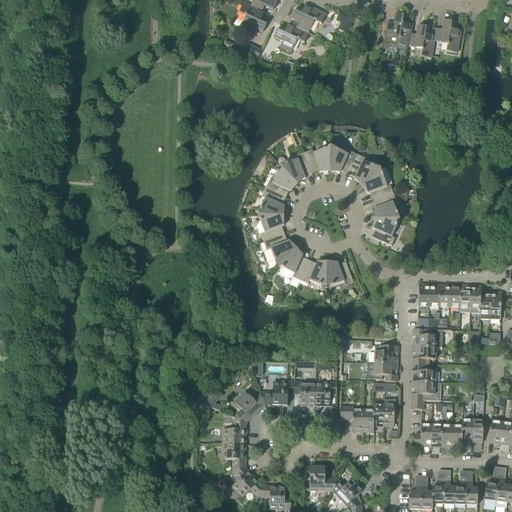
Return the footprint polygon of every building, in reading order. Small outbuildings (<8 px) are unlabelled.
[(252,0),(249,7),(251,8),(261,13),(261,12),(263,7),(272,11),(277,2),(273,0),(252,0)] [(249,7),(242,4),(237,14),(244,17),(239,29),(250,35),(253,29),(262,33),(267,24),(260,20),(263,13),(261,12),(261,13),(251,8),(249,7)] [(299,24),(297,29),(309,35),(315,22),(321,25),(326,16),(305,6),(302,13),(295,10),(291,20),(299,24)] [(408,48),(410,36),(412,26),(404,25),(406,17),(395,15),(393,25),(387,24),(384,44),(408,48)] [(347,26),(349,19),(343,17),(341,21),(343,24),(347,26)] [(435,30),(434,37),(433,43),(434,43),(448,45),(446,53),(456,55),(460,32),(453,31),(454,24),(444,22),(442,31),(435,30)] [(309,35),(297,29),(288,25),(285,32),(278,29),(274,39),(282,43),(280,49),(291,54),(297,41),(304,45),(309,35)] [(431,60),(434,43),(433,43),(434,37),(427,36),(428,29),(418,27),(416,37),(410,36),(408,48),(422,51),(420,58),(431,60)] [(254,64),(260,52),(246,45),(240,57),(254,64)] [(329,169),(330,148),(329,148),(325,150),(325,149),(313,153),(311,150),(303,153),(311,174),(319,171),(320,173),(326,170),(326,169),(327,168),(329,168),(329,169)] [(347,175),(356,155),(349,151),(347,155),(335,149),(335,150),(331,148),(330,148),(329,169),(330,169),(330,168),(332,168),(333,169),(332,171),(339,174),(340,171),(347,175)] [(311,174),(303,153),(295,156),(296,160),(284,164),(285,165),(281,167),(280,167),(294,182),(295,182),(294,181),(295,180),(297,180),(298,181),(304,179),(303,176),(311,174)] [(363,185),(379,170),(378,170),(374,168),(374,167),(363,162),(364,158),(356,155),(347,175),(355,178),(354,180),(360,183),(361,182),(362,182),(364,184),(363,184),(363,185)] [(294,182),(280,167),(280,168),(278,172),(277,171),(272,183),(268,181),(264,189),(285,198),(288,191),(290,192),(293,185),(291,185),(292,183),(294,182)] [(379,171),(379,170),(363,185),(364,185),(364,184),(366,186),(366,187),(364,188),(367,194),(369,193),(372,201),(393,193),(390,185),(386,187),(382,175),(381,175),(379,171)] [(281,206),(285,198),(264,189),(261,197),(264,199),(259,211),(260,211),(258,215),(258,216),(279,216),(278,216),(278,214),(279,213),(280,213),(283,207),(281,206)] [(396,202),(393,193),(372,201),(375,209),(373,210),(375,216),(377,216),(378,217),(378,219),(377,219),(397,220),(398,220),(396,215),(397,215),(392,203),(396,202)] [(279,217),(279,216),(258,216),(260,221),(259,221),(263,233),(260,234),(263,243),(283,235),(281,227),(283,226),(280,219),(279,220),(278,219),(278,217),(279,217)] [(397,221),(397,220),(377,219),(377,220),(378,220),(377,222),(377,223),(375,223),(372,229),(374,230),(371,238),(391,247),(395,238),(391,237),(397,225),(396,225),(397,221)] [(286,242),(283,235),(263,243),(266,251),(269,249),(274,261),(275,261),(276,263),(277,266),(292,251),(291,252),(290,250),(289,249),(291,248),(289,241),(286,242)] [(299,281),(308,261),(301,258),(302,256),(295,253),(295,254),(293,254),(292,252),(292,251),(277,266),(278,266),(281,269),(280,272),(281,275),(288,278),(291,278),(299,281)] [(326,288),(326,267),(326,268),(324,268),(322,267),(323,265),(317,262),(316,265),(308,261),(299,281),(307,285),(309,281),(320,287),(321,286),(325,288),(326,288)] [(327,267),(326,267),(326,288),(330,286),(331,287),(343,282),(344,286),(353,283),(345,262),(337,265),(336,263),(329,266),(330,267),(329,268),(327,268),(327,267)] [(428,308),(428,288),(421,288),(421,285),(418,285),(417,308),(428,308)] [(438,308),(439,286),(437,286),(437,288),(428,288),(428,308),(438,308)] [(448,308),(448,289),(441,289),(441,286),(439,286),(438,308),(448,308)] [(459,309),(459,286),(457,286),(456,289),(448,289),(448,308),(459,309)] [(468,309),(469,289),(462,289),(462,286),(459,286),(459,309),(468,309)] [(479,293),(480,293),(480,287),(478,287),(478,290),(469,289),(468,309),(469,309),(469,314),(478,314),(478,309),(479,309),(479,293)] [(489,320),(489,296),(482,296),(482,293),(480,293),(479,293),(479,309),(478,309),(478,314),(478,315),(479,315),(479,320),(489,320)] [(500,321),(501,294),(498,294),(498,296),(489,296),(489,320),(500,321)] [(412,342),(412,348),(435,349),(441,349),(441,331),(412,330),(412,337),(415,337),(415,342),(412,342)] [(374,347),(374,365),(394,365),(394,359),(397,359),(397,354),(397,348),(374,347)] [(435,360),(435,349),(412,348),(411,354),(417,354),(417,359),(411,359),(411,366),(424,367),(424,360),(435,360)] [(394,371),(394,365),(374,365),(373,377),(380,377),(380,382),(384,383),(397,383),(397,376),(396,376),(396,371),(394,371)] [(424,372),(424,367),(411,366),(411,373),(414,373),(414,378),(411,378),(411,384),(434,385),(434,384),(434,373),(424,372)] [(287,394),(293,394),(293,383),(272,383),(272,394),(259,394),(263,405),(286,406),(287,394)] [(314,406),(314,384),(293,383),(293,394),(299,394),(299,406),(314,406)] [(336,384),(314,384),(314,406),(329,406),(329,395),(335,395),(336,384)] [(440,385),(434,384),(434,385),(411,384),(410,390),(416,390),(416,395),(410,395),(410,401),(440,402),(440,385)] [(245,424),(263,405),(259,394),(252,401),(244,393),(233,403),(241,411),(234,418),(234,419),(245,424)] [(207,398),(204,404),(218,411),(221,404),(207,398)] [(384,401),(383,406),(383,425),(383,428),(393,428),(394,401),(384,401)] [(383,425),(383,406),(372,405),(372,411),(373,411),(372,428),(373,428),(375,428),(375,425),(383,425)] [(353,408),(346,407),(346,420),(352,420),(351,433),(354,433),(354,430),(362,431),(363,411),(353,411),(353,408)] [(373,411),(372,411),(363,411),(362,431),(370,431),(370,433),(373,433),(373,428),(372,428),(373,411)] [(245,447),(245,424),(234,419),(234,431),(222,431),(222,446),(245,447)] [(471,440),(471,421),(461,421),(461,427),(462,427),(461,443),(463,443),(463,440),(471,440)] [(482,421),(471,421),(471,440),(479,441),(479,443),(482,443),(482,421)] [(498,442),(500,423),(490,422),(487,444),(491,444),(491,441),(498,442)] [(508,446),(511,424),(500,423),(498,442),(506,443),(506,446),(508,446)] [(430,445),(431,426),(420,426),(420,435),(414,435),(413,448),(422,448),(422,445),(430,445)] [(440,448),(441,426),(431,426),(430,445),(438,446),(438,448),(440,448)] [(450,446),(451,427),(441,426),(440,448),(443,448),(443,446),(450,446)] [(462,427),(461,427),(451,427),(450,446),(458,446),(458,449),(461,449),(461,443),(462,427)] [(244,469),(245,447),(222,446),(221,461),(233,461),(232,473),(233,474),(244,469)] [(261,487),(244,469),(233,474),(239,480),(231,488),(242,499),(250,492),(257,498),(261,487)] [(331,492),(336,481),(324,481),(325,469),(303,469),(303,480),(309,480),(309,492),(331,492)] [(498,482),(498,479),(492,478),(491,484),(486,484),(484,500),(495,502),(498,482)] [(506,503),(509,487),(504,486),(504,479),(498,479),(498,482),(495,502),(494,508),(506,509),(506,503)] [(337,481),(336,481),(331,492),(332,492),(349,511),(361,506),(354,500),(362,492),(352,481),(344,489),(337,481)] [(443,505),(444,482),(437,481),(437,488),(432,488),(432,494),(432,505),(443,505)] [(454,506),(454,489),(449,489),(450,482),(444,482),(443,505),(454,506)] [(465,506),(466,482),(460,482),(460,489),(454,489),(454,506),(465,506)] [(472,482),(466,482),(465,506),(477,506),(478,489),(472,489),(472,482)] [(262,487),(261,487),(257,498),(269,499),(269,510),(291,511),(291,499),(285,499),(285,488),(262,487)] [(420,511),(421,490),(415,490),(415,493),(409,493),(409,510),(420,511)] [(432,494),(427,494),(427,490),(421,490),(420,511),(432,511),(432,505),(432,494)]
